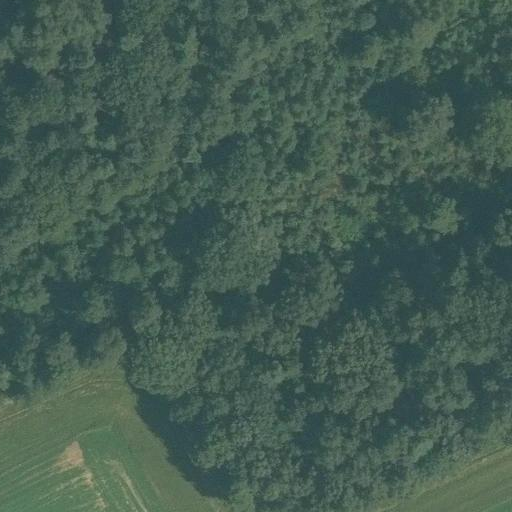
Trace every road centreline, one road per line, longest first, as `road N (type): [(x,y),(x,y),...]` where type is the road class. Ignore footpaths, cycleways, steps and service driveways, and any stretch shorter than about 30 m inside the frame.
road 1 (unknown): [(34,0),(66,166),(67,224),(127,324),(0,355)]
road 2 (track): [(132,370),(105,368),(0,414)]
